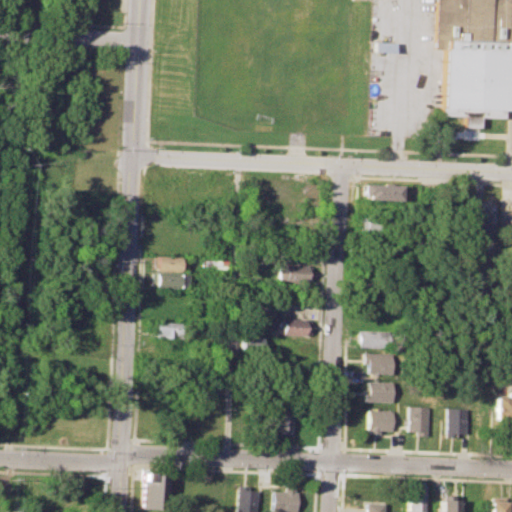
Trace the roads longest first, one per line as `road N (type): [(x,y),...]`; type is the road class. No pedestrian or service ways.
road 1 (residential): [(140,0),(121,511)]
road 2 (residential): [(0,459),(511,470)]
road 3 (residential): [(135,159),(511,174)]
road 4 (residential): [(346,167),(329,511)]
road 5 (residential): [(0,35),(139,40)]
